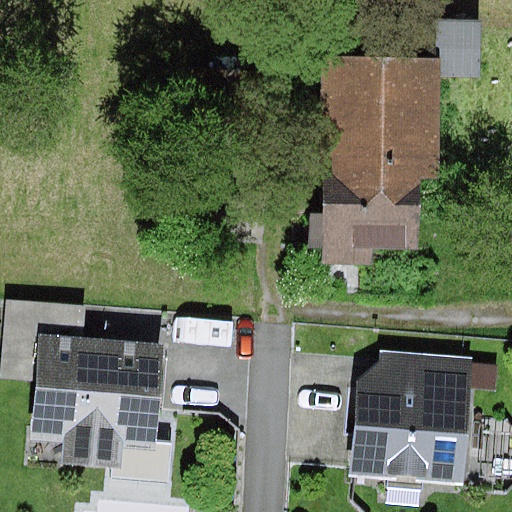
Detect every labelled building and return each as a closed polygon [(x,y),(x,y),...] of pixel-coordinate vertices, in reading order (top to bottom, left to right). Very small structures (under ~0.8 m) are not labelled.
[(484,20),(324,18),(321,213),(308,212),(308,248),(323,249),(323,265),(369,265),(369,248),(417,249),(418,174),(437,175),(438,78),(483,79),(484,20)] [(259,69),(191,70),(192,139),(260,138),(259,69)] [(36,334),(83,338),(86,307),(4,301),(0,346),(0,380),(32,383),(36,334)] [(83,338),(36,334),(32,383),(27,437),(61,440),(59,462),(125,467),(127,440),(161,443),(169,345),(83,338)] [(471,360),(381,353),(381,362),(356,384),(349,475),(462,483),(471,360)]
